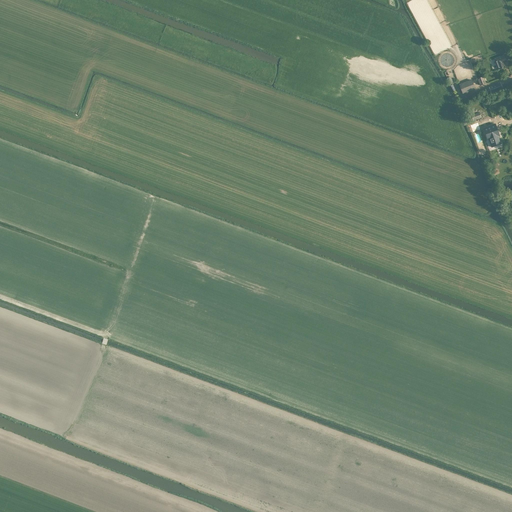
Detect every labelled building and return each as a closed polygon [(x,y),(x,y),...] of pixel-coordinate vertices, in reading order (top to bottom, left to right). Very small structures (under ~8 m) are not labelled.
[(417,18),(438,19),(428,0),(408,0),(407,1),(413,12),(418,12),(418,15),(421,15),(422,17),(421,17),(417,18)] [(494,57),(498,68),(505,65),(504,61),(506,60),(504,54),(494,57)] [(475,87),(471,79),(459,84),(462,92),(475,87)] [(489,86),(485,88),(488,94),(492,93),(491,92),(498,90),(496,83),(489,86)] [(479,111),(471,113),(473,119),(481,116),(479,111)] [(477,121),(470,124),(473,131),(480,128),(477,121)] [(492,146),(500,142),(497,133),(498,132),(495,123),(483,127),(488,139),(489,138),(492,146)]
